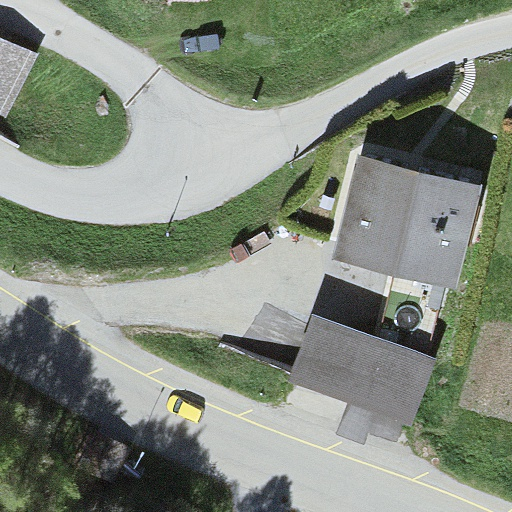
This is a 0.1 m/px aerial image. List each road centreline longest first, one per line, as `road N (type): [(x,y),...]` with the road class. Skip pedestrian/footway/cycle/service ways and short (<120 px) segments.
road 1 (residential): [(511,30),(473,29),(281,132),(96,202),(0,174)]
road 2 (tertiary): [(364,511),(0,313)]
